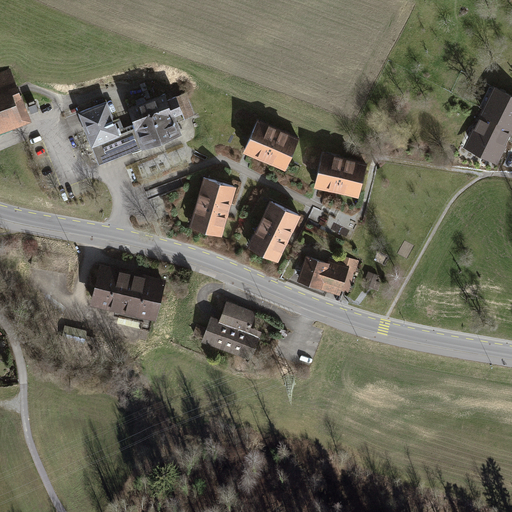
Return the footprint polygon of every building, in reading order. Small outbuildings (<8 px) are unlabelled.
[(10,70),(0,73),(0,122),(27,113),(10,70)] [(106,102),(81,112),(100,162),(143,145),(180,131),(176,121),(185,118),(182,110),(190,107),(185,93),(167,100),(166,96),(167,96),(165,92),(162,94),(163,95),(130,107),(137,125),(118,132),(106,102)] [(498,124),(493,135),(511,144),(511,106),(502,126),(498,124)] [(275,128),(258,120),(246,146),(249,147),(256,150),(255,154),(275,163),(277,159),(287,164),(298,139),(281,131),(278,136),(273,134),(275,128)] [(342,158),(323,153),(316,180),(319,181),(327,183),(326,186),(348,192),(348,188),(359,191),(366,164),(347,159),(346,165),(340,164),(342,158)] [(234,186),(209,179),(206,189),(202,188),(194,215),(198,216),(195,227),(220,234),(226,216),(220,214),(222,209),(227,211),(228,209),(234,186)] [(299,215),(275,203),(270,213),(267,211),(255,236),(258,238),(253,248),(277,259),(285,242),(280,240),(282,235),(288,237),(289,234),(299,215)] [(328,263),(307,256),(300,278),(321,285),(321,282),(339,288),(346,269),(347,265),(329,259),(328,263)] [(163,281),(102,266),(93,301),(120,307),(118,316),(142,322),(141,328),(150,331),(163,281)] [(353,272),(346,269),(339,288),(347,291),(351,281),(353,272)] [(213,318),(205,338),(250,355),(257,335),(248,332),(255,313),(227,302),(220,321),(213,318)] [(86,334),(64,329),(62,337),(84,343),(86,334)]
